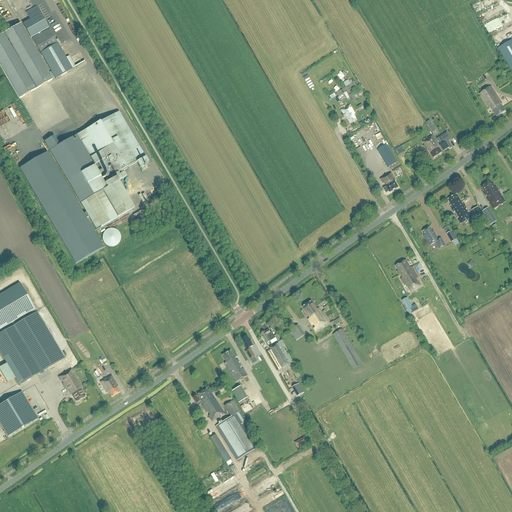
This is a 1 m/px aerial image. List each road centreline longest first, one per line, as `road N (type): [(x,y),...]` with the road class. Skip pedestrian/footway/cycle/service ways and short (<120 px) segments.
road 1 (tertiary): [(243,320),(511,124)]
road 2 (tertiary): [(0,489),(243,320)]
